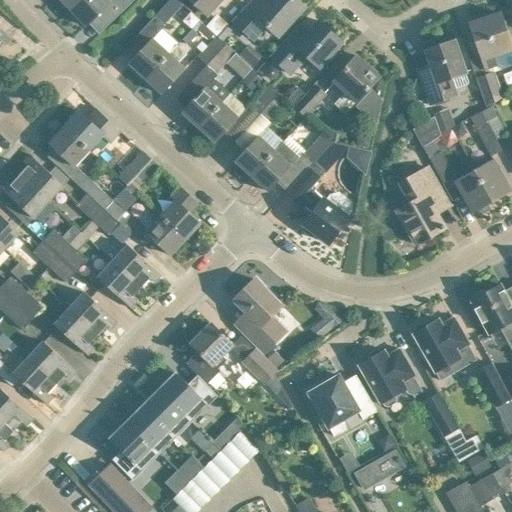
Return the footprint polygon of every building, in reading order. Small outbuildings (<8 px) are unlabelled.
[(61,0),(71,11),(82,0),(61,0)] [(108,0),(82,0),(71,11),(86,26),(96,18),(105,27),(126,7),(119,0),(113,0),(111,3),(108,0)] [(169,0),(155,17),(135,38),(145,48),(153,39),(163,28),(164,26),(163,25),(163,24),(182,4),(178,0),(169,0)] [(191,0),(207,14),(220,0),(191,0)] [(251,0),(232,21),(252,40),(266,25),(278,36),(304,7),(296,0),(251,0)] [(511,21),(511,19),(503,22),(500,13),(470,24),(486,70),(498,66),(501,69),(511,65),(511,21)] [(290,74),(306,56),(319,68),(342,43),(319,21),(308,33),(299,25),(271,57),(290,74)] [(203,24),(197,30),(208,40),(214,33),(210,30),(206,27),(203,24)] [(0,26),(0,42),(1,42),(5,45),(12,38),(0,26)] [(145,48),(130,64),(147,80),(170,54),(169,53),(177,44),(178,43),(163,28),(153,39),(145,48)] [(191,30),(182,40),(188,45),(197,35),(191,30)] [(226,45),(222,41),(218,37),(199,58),(207,65),(226,45)] [(419,70),(431,105),(458,96),(455,89),(468,84),(469,83),(466,73),(455,40),(426,51),(431,66),(419,70)] [(170,54),(147,80),(162,94),(185,69),(178,62),(186,52),(177,44),(169,53),(170,54)] [(183,113),(199,128),(231,93),(215,78),(218,75),(216,74),(226,63),(243,78),(252,68),(226,45),(207,65),(181,92),(192,102),(183,113)] [(357,56),(334,81),(345,92),(335,104),(346,114),(380,77),(357,56)] [(252,71),(245,79),(254,88),(262,79),(252,71)] [(495,73),(477,80),(487,108),(503,97),(495,73)] [(305,95),(294,108),(306,118),(326,96),(315,85),(305,95)] [(270,86),(252,106),(261,114),(279,94),(270,86)] [(287,101),(288,102),(294,108),(305,95),(298,89),(287,101)] [(231,93),(199,128),(215,143),(247,108),(231,93)] [(279,94),(261,114),(269,122),(288,102),(287,101),(279,94)] [(481,112),(496,140),(506,134),(491,106),(481,112)] [(103,136),(109,142),(110,144),(121,132),(96,109),(87,118),(79,111),(64,128),(89,151),(103,136)] [(455,126),(449,109),(433,114),(434,116),(439,131),(441,135),(451,129),(455,126)] [(481,112),(470,118),(492,156),(502,150),(496,140),(481,112)] [(413,129),(423,147),(434,140),(441,135),(439,131),(434,116),(413,129)] [(455,126),(451,129),(457,139),(467,133),(460,123),(455,126)] [(75,166),(89,151),(64,128),(50,143),(58,151),(75,166)] [(333,133),(332,140),(334,142),(338,141),(340,134),(333,133)] [(359,134),(356,138),(357,146),(368,148),(371,138),(363,133),(359,134)] [(308,169),(332,142),(323,134),(305,155),(303,153),(300,155),(285,141),(284,143),(252,177),(268,191),(277,181),(288,191),(308,169)] [(268,145),(259,137),(236,161),(252,177),(284,143),(276,136),(268,145)] [(455,177),(441,151),(440,151),(434,140),(423,147),(443,183),(455,177)] [(349,146),(346,157),(365,174),(366,175),(372,152),(349,146)] [(58,151),(50,159),(57,166),(71,178),(85,191),(88,194),(105,210),(113,201),(78,169),(75,166),(58,151)] [(143,151),(119,177),(128,185),(152,160),(143,151)] [(49,202),(64,186),(30,155),(24,162),(28,166),(20,175),(49,202)] [(475,170),(492,202),(511,191),(494,159),(475,170)] [(152,160),(128,185),(134,190),(137,193),(147,182),(160,168),(152,160)] [(288,191),(286,192),(298,203),(300,201),(313,213),(304,224),(329,244),(341,228),(348,219),(347,217),(352,210),(352,202),(339,191),(331,193),(325,201),(324,200),(311,189),(320,180),(319,179),(325,172),(314,162),(308,169),(288,191)] [(397,211),(416,244),(445,228),(432,205),(445,197),(435,180),(428,168),(400,184),(411,203),(397,211)] [(455,181),(473,213),(492,202),(475,170),(455,181)] [(49,202),(20,175),(11,185),(7,181),(0,188),(34,218),(35,217),(49,202)] [(113,201),(105,210),(132,234),(136,238),(144,228),(120,205),(134,190),(128,185),(113,201)] [(171,197),(175,201),(160,217),(186,240),(201,223),(190,213),(199,204),(181,187),(171,197)] [(87,194),(77,206),(94,222),(105,210),(88,194),(87,194)] [(105,210),(94,222),(110,236),(112,233),(123,243),(132,234),(105,210)] [(23,221),(16,229),(0,213),(0,244),(5,249),(18,234),(36,250),(34,252),(40,258),(29,270),(38,279),(49,267),(50,267),(60,256),(44,241),(23,221)] [(186,240),(160,217),(146,232),(171,255),(186,240)] [(383,224),(383,240),(394,233),(389,225),(383,224)] [(44,241),(60,256),(61,256),(71,246),(54,230),(44,241)] [(128,245),(114,261),(142,287),(150,278),(154,282),(161,275),(128,245)] [(71,246),(61,256),(78,272),(87,261),(71,246)] [(78,272),(61,256),(60,256),(50,267),(67,283),(78,272)] [(114,261),(98,278),(131,308),(137,301),(133,297),(142,287),(114,261)] [(17,303),(28,292),(11,277),(1,288),(17,303)] [(256,279),(235,300),(246,311),(254,319),(242,331),(264,352),(286,330),(271,315),(281,305),(256,279)] [(511,287),(505,292),(501,285),(486,293),(485,291),(481,291),(478,292),(475,294),(473,297),(474,299),(471,301),(489,334),(502,327),(505,332),(511,334),(511,337),(510,338),(509,343),(511,349),(511,287)] [(0,289),(0,308),(7,315),(17,303),(1,288),(0,289)] [(28,292),(17,303),(34,319),(44,307),(28,292)] [(70,309),(98,335),(107,325),(111,329),(118,322),(85,292),(70,309)] [(17,303),(7,315),(23,330),(34,319),(17,303)] [(337,307),(323,319),(331,329),(346,318),(337,307)] [(70,309),(55,325),(87,355),(94,348),(90,344),(98,335),(70,309)] [(416,332),(413,334),(435,372),(436,372),(460,358),(465,367),(477,360),(468,345),(470,344),(454,317),(442,324),(439,319),(428,326),(425,321),(414,328),(416,332)] [(1,332),(15,341),(21,332),(7,323),(1,332)] [(197,375),(207,384),(219,371),(217,369),(226,360),(222,355),(232,345),(211,324),(191,343),(199,351),(186,363),(197,375)] [(45,342),(29,359),(57,384),(66,375),(70,379),(77,372),(45,342)] [(370,359),(359,365),(381,404),(383,402),(385,406),(388,407),(395,403),(396,399),(394,396),(406,389),(408,394),(415,395),(422,391),(414,376),(415,375),(400,349),(388,356),(385,351),(381,352),(379,348),(368,354),(370,359)] [(255,350),(243,362),(265,383),(274,391),(281,385),(277,377),(275,373),(276,372),(277,371),(274,369),(266,360),(255,350)] [(275,351),(267,359),(275,368),(284,359),(275,351)] [(49,393),(57,384),(29,359),(15,375),(47,404),(53,397),(49,393)] [(511,399),(491,361),(475,370),(494,407),(496,406),(509,432),(511,430),(511,402),(510,399),(511,399)] [(175,372),(158,388),(192,421),(218,395),(207,384),(197,375),(187,384),(175,372)] [(339,375),(309,393),(329,428),(329,427),(334,436),(346,429),(344,419),(358,411),(363,419),(377,411),(356,375),(343,382),(339,375)] [(511,375),(503,381),(511,398),(511,375)] [(158,388),(142,404),(175,438),(192,421),(158,388)] [(27,426),(33,419),(1,389),(0,389),(0,417),(14,431),(22,422),(27,426)] [(439,391),(423,400),(444,437),(458,462),(484,448),(477,435),(466,441),(460,429),(439,391)] [(142,404),(126,420),(159,454),(175,438),(142,404)] [(0,417),(0,448),(3,451),(10,444),(6,440),(14,431),(0,417)] [(126,420),(109,436),(122,449),(113,459),(133,480),(159,454),(126,420)] [(388,435),(378,441),(383,451),(394,445),(388,435)] [(296,439),(296,453),(308,453),(308,439),(296,439)] [(212,443),(205,450),(212,458),(220,451),(212,443)] [(511,445),(493,456),(500,469),(511,461),(511,445)] [(396,449),(354,473),(364,491),(406,467),(396,449)] [(221,451),(211,460),(230,479),(240,470),(221,451)] [(482,452),(467,460),(475,475),(491,467),(482,452)] [(502,489),(511,482),(511,461),(500,469),(493,473),(502,489)] [(90,485),(115,511),(148,511),(149,511),(152,508),(151,506),(111,465),(90,485)] [(493,473),(470,486),(481,506),(504,492),(502,489),(493,473)] [(457,511),(482,511),(467,486),(469,485),(466,480),(446,492),(457,511)] [(297,503),(302,511),(316,511),(308,497),(297,503)]
